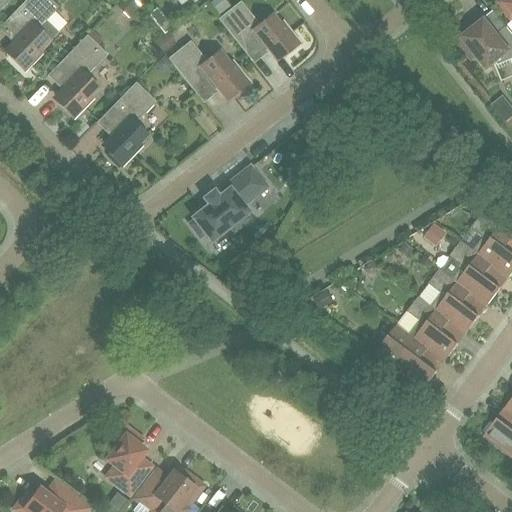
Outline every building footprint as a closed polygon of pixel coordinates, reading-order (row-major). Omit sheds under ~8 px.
[(59,32),(46,20),(58,8),(49,0),(26,0),(6,20),(15,29),(8,35),(14,41),(6,49),(13,56),(10,59),(23,71),(24,72),(43,53),(41,50),(59,32)] [(140,7),(132,0),(125,0),(121,5),(132,15),(140,7)] [(224,0),(215,0),(211,4),(221,17),(231,9),(224,0)] [(511,0),(499,0),(496,2),(510,19),(511,17),(511,0)] [(221,17),(218,19),(245,55),(255,47),(260,55),(267,50),(274,59),(281,53),(284,56),(298,44),(298,45),(299,44),(282,22),(280,24),(272,15),(259,26),(240,2),(231,9),(221,17)] [(452,36),(470,59),(475,55),(485,68),(494,62),(496,66),(511,58),(511,34),(493,11),(473,27),(469,23),(452,36)] [(176,25),(170,17),(158,26),(164,34),(176,25)] [(176,43),(169,33),(156,43),(164,52),(176,43)] [(86,35),(55,68),(64,76),(57,82),(63,88),(55,96),(62,103),(59,106),(72,118),(72,119),(73,120),(92,100),(89,98),(98,89),(85,77),(107,55),(86,35)] [(190,41),(167,59),(195,94),(204,87),(210,94),(216,89),(224,98),(231,92),(234,95),(248,84),(249,83),(232,62),(230,64),(220,52),(206,62),(190,41)] [(172,66),(164,56),(155,64),(163,74),(172,66)] [(108,153),(121,166),(122,167),(141,147),(138,145),(147,137),(134,125),(155,103),(135,83),(104,115),(112,123),(106,130),(112,136),(104,144),(111,150),(108,153)] [(44,104),(56,90),(48,84),(36,98),(44,104)] [(213,193),(205,199),(207,202),(202,206),(205,209),(193,218),(196,221),(191,225),(200,236),(204,232),(211,240),(230,225),(234,230),(247,219),(243,214),(246,212),(241,205),(264,187),(249,168),(215,195),(213,193)] [(511,272),(511,236),(482,213),(470,228),(483,238),(473,251),(472,251),(508,278),(511,272)] [(439,237),(430,230),(424,237),(433,244),(439,237)] [(487,306),(508,278),(472,251),(473,251),(461,241),(449,256),(451,258),(441,271),(452,278),(451,279),(487,306)] [(408,258),(414,250),(405,244),(400,251),(408,258)] [(374,274),(378,269),(370,262),(364,270),(370,274),(374,274)] [(465,334),(487,306),(451,279),(452,278),(441,271),(439,269),(428,284),(440,293),(430,306),(430,307),(465,334)] [(329,303),(323,293),(314,299),(320,309),(329,303)] [(444,362),(465,334),(430,307),(430,306),(418,297),(407,312),(419,321),(409,334),(409,335),(444,362)] [(423,390),(444,362),(409,335),(409,334),(397,325),(375,354),(423,390)] [(511,413),(505,408),(483,436),(511,458),(511,413)] [(140,440),(123,427),(110,444),(114,448),(105,460),(115,467),(107,478),(129,494),(150,467),(139,459),(145,451),(137,444),(140,440)] [(139,503),(133,511),(134,511),(183,511),(185,510),(179,506),(184,501),(188,504),(202,486),(184,473),(181,478),(173,471),(166,480),(156,472),(135,499),(139,503)] [(84,511),(87,509),(54,484),(46,494),(38,488),(31,496),(27,493),(14,510),(16,511),(84,511)] [(120,511),(109,503),(101,511),(120,511)]
